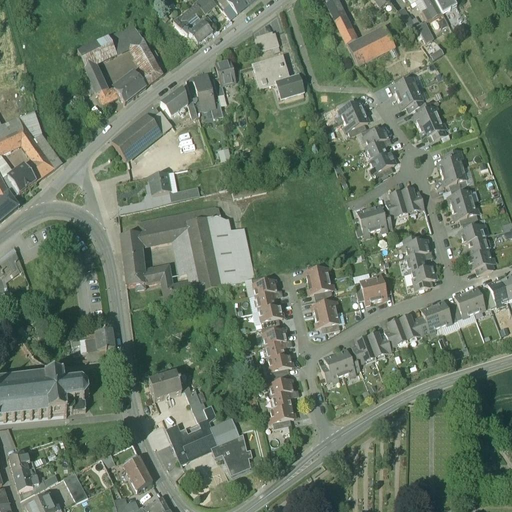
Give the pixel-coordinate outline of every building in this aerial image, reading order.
[(197,0),(194,3),(204,14),(214,4),(210,0),(197,0)] [(216,0),(226,11),(230,7),(226,3),(229,0),(216,0)] [(229,0),(226,3),(230,7),(237,16),(248,7),(242,0),(229,0)] [(357,42),(335,0),(333,0),(326,5),(347,47),(357,42)] [(403,0),(405,2),(408,1),(410,4),(414,1),(421,13),(427,11),(421,1),(420,0),(403,0)] [(441,16),(432,0),(422,0),(421,1),(427,11),(421,13),(427,23),(441,16)] [(433,0),(442,16),(456,7),(452,0),(433,0)] [(397,13),(390,3),(383,8),(380,7),(388,19),(397,13)] [(196,6),(191,10),(196,16),(201,12),(196,6)] [(237,16),(230,7),(226,11),(223,13),(230,22),(237,16)] [(417,28),(412,24),(402,9),(398,12),(407,26),(411,32),(417,28)] [(184,16),(173,25),(182,34),(186,30),(187,31),(190,29),(185,23),(188,20),(184,16)] [(211,27),(207,22),(191,35),(187,31),(186,30),(182,34),(187,38),(188,37),(197,48),(212,35),(211,35),(208,30),(211,27)] [(429,36),(423,24),(417,28),(423,39),(429,36)] [(133,28),(108,40),(115,57),(129,50),(129,49),(142,43),(133,28)] [(357,42),(347,47),(358,67),(395,48),(384,28),(357,42)] [(275,35),(254,41),(258,54),(279,48),(275,35)] [(108,40),(77,55),(85,71),(92,67),(115,57),(108,40)] [(142,43),(129,49),(129,50),(145,78),(152,86),(162,78),(142,43)] [(282,58),(274,61),(275,64),(265,66),(267,74),(260,76),(260,79),(262,84),(261,84),(262,88),(266,87),(266,86),(275,83),(281,102),(303,95),(298,78),(289,81),(282,58)] [(229,64),(215,67),(219,80),(221,89),(222,88),(233,86),(234,83),(229,64)] [(96,73),(92,67),(85,71),(94,91),(102,87),(96,73)] [(409,76),(396,82),(398,87),(412,81),(409,76)] [(134,77),(113,93),(119,101),(124,106),(123,107),(124,107),(146,91),(145,90),(134,77)] [(212,103),(206,80),(193,83),(197,100),(198,99),(200,107),(199,109),(200,112),(204,114),(207,113),(208,112),(209,112),(211,112),(214,111),(212,103)] [(219,80),(213,81),(218,99),(224,97),(222,88),(221,89),(219,80)] [(398,87),(392,90),(397,101),(417,92),(412,81),(398,87)] [(107,97),(102,87),(94,91),(102,109),(119,101),(113,93),(107,97)] [(182,91),(160,107),(170,121),(187,109),(187,108),(187,106),(182,91)] [(417,92),(397,101),(402,112),(408,109),(422,103),(417,92)] [(218,102),(212,103),(214,111),(211,112),(213,122),(223,119),(218,102)] [(350,102),(336,108),(339,114),(352,108),(350,102)] [(422,103),(408,109),(411,115),(417,112),(424,108),(422,103)] [(192,104),(187,106),(187,108),(187,109),(192,123),(197,119),(192,104)] [(352,108),(339,114),(343,124),(363,115),(359,105),(352,108)] [(424,108),(417,112),(420,117),(433,111),(431,105),(424,108)] [(155,111),(147,118),(151,123),(159,117),(155,111)] [(420,117),(413,120),(418,131),(438,122),(433,111),(420,117)] [(61,166),(42,139),(34,115),(18,122),(19,122),(30,138),(54,172),(61,166)] [(363,115),(343,124),(348,134),(361,128),(368,125),(363,115)] [(146,118),(111,146),(125,164),(160,136),(146,118)] [(19,122),(0,130),(0,157),(11,154),(10,153),(19,146),(30,138),(19,122)] [(438,122),(418,131),(423,142),(429,139),(443,133),(438,122)] [(361,128),(348,134),(350,139),(361,135),(364,133),(361,128)] [(374,128),(364,133),(361,135),(363,140),(377,134),(374,128)] [(377,134),(363,140),(368,150),(380,144),(381,145),(388,141),(383,131),(377,134)] [(443,133),(429,139),(432,144),(446,138),(443,133)] [(54,172),(30,138),(19,146),(32,164),(43,180),(54,172)] [(380,144),(368,150),(365,151),(371,166),(387,159),(381,145),(380,144)] [(217,153),(218,165),(228,164),(227,152),(217,153)] [(460,154),(443,159),(444,165),(459,160),(459,161),(462,160),(460,154)] [(387,159),(371,166),(369,166),(374,177),(388,171),(394,168),(390,158),(387,159)] [(444,165),(438,167),(441,178),(462,172),(459,161),(459,160),(444,165)] [(32,164),(2,185),(8,196),(9,196),(12,201),(18,197),(19,198),(43,180),(32,164)] [(388,171),(374,177),(376,182),(390,176),(388,171)] [(462,172),(441,178),(445,189),(451,188),(466,183),(462,172)] [(166,177),(151,180),(154,198),(170,195),(166,177)] [(2,185),(0,181),(0,201),(8,196),(2,185)] [(466,183),(451,188),(453,193),(467,189),(466,183)] [(264,185),(231,192),(233,203),(266,195),(264,185)] [(467,189),(453,193),(455,199),(469,195),(467,189)] [(171,198),(172,206),(198,199),(196,192),(171,198)] [(412,192),(400,195),(407,216),(418,213),(414,199),(412,192)] [(400,195),(389,199),(391,205),(395,220),(407,216),(400,195)] [(452,200),(448,201),(451,213),(473,206),(469,195),(455,199),(452,200)] [(0,201),(0,224),(18,210),(12,201),(9,196),(8,196),(0,201)] [(424,211),(420,197),(414,199),(418,213),(424,211)] [(395,220),(391,205),(385,207),(387,215),(389,222),(390,222),(395,220)] [(473,206),(451,213),(455,224),(462,222),(476,218),(473,206)] [(380,210),(368,213),(374,235),(386,231),(382,217),(380,210)] [(215,211),(139,226),(141,236),(186,227),(205,223),(216,221),(221,223),(219,214),(218,213),(217,212),(216,211),(215,211)] [(368,213),(357,217),(359,224),(363,238),(374,235),(368,213)] [(387,215),(382,217),(386,231),(392,229),(390,222),(389,222),(387,215)] [(476,218),(462,222),(463,228),(464,228),(464,227),(478,223),(476,218)] [(228,236),(226,224),(221,223),(216,221),(205,223),(220,292),(239,287),(228,236)] [(220,292),(205,223),(186,227),(188,240),(198,285),(200,296),(220,292)] [(478,223),(464,227),(464,228),(466,233),(480,229),(479,223),(478,223)] [(363,238),(359,224),(353,225),(357,240),(363,238)] [(502,227),(504,233),(511,230),(510,225),(502,227)] [(141,236),(138,237),(140,249),(188,240),(186,227),(141,236)] [(466,233),(459,235),(463,247),(468,246),(468,245),(484,240),(480,229),(466,233)] [(254,284),(243,232),(228,236),(239,287),(251,284),(254,284)] [(138,237),(119,239),(122,260),(141,258),(140,249),(138,237)] [(417,240),(403,243),(404,249),(418,246),(417,240)] [(484,240),(468,245),(468,246),(472,260),(472,261),(488,256),(484,240)] [(418,246),(404,249),(407,261),(421,257),(421,258),(428,256),(425,244),(418,246)] [(488,256),(472,261),(472,260),(467,262),(471,273),(477,271),(492,267),(488,256)] [(10,257),(0,265),(0,270),(6,279),(11,275),(13,278),(19,274),(10,257)] [(421,257),(407,261),(405,261),(409,277),(411,277),(411,276),(425,273),(421,258),(421,257)] [(141,258),(122,260),(126,289),(135,288),(135,292),(145,291),(145,287),(143,275),(141,258)] [(325,266),(310,270),(311,275),(326,272),(325,266)] [(492,267),(477,271),(479,277),(493,273),(492,267)] [(171,290),(167,270),(158,272),(160,283),(163,296),(172,294),(171,290)] [(425,273),(411,276),(411,277),(414,288),(428,284),(435,283),(432,271),(425,273)] [(158,272),(143,275),(145,287),(160,283),(158,272)] [(311,275),(305,277),(307,288),(328,283),(326,272),(311,275)] [(387,279),(381,281),(385,295),(390,294),(387,279)] [(511,283),(511,280),(499,284),(507,305),(511,303),(511,283)] [(254,284),(251,284),(252,290),(267,287),(265,281),(254,284)] [(381,281),(370,283),(375,305),(386,302),(385,295),(381,281)] [(328,283),(307,288),(309,299),(316,297),(331,294),(328,283)] [(370,283),(360,286),(363,300),(365,307),(375,305),(370,283)] [(428,284),(414,288),(415,294),(430,290),(428,284)] [(499,284),(488,289),(491,295),(496,309),(507,305),(499,284)] [(198,285),(184,288),(186,299),(200,296),(198,285)] [(267,287),(252,290),(255,301),(271,297),(276,296),(274,285),(267,287)] [(360,286),(354,287),(357,302),(363,300),(360,286)] [(184,288),(171,290),(172,294),(163,296),(164,304),(186,299),(184,288)] [(477,292),(465,296),(473,317),(485,313),(479,299),(477,292)] [(331,294),(316,297),(318,303),(332,300),(331,294)] [(496,309),(491,295),(485,297),(490,311),(496,309)] [(465,296),(454,301),(457,307),(462,321),(473,317),(465,296)] [(485,296),(479,299),(485,313),(490,311),(485,297),(485,296)] [(271,297),(255,301),(258,316),(275,313),(275,312),(271,297)] [(332,300),(318,303),(319,309),(333,305),(332,300)] [(319,309),(312,310),(314,321),(336,316),(333,305),(319,309)] [(443,306),(432,310),(440,331),(451,326),(446,312),(443,306)] [(457,307),(451,309),(451,310),(457,323),(462,321),(457,307)] [(432,310),(421,314),(423,321),(429,335),(440,331),(432,310)] [(451,310),(446,312),(451,326),(457,324),(457,323),(451,310)] [(275,313),(258,316),(260,327),(275,324),(282,322),(279,311),(275,312),(275,313)] [(336,316),(314,321),(317,332),(324,330),(338,327),(336,316)] [(410,319),(398,323),(406,343),(418,339),(412,325),(410,319)] [(423,321),(418,323),(423,337),(429,335),(423,321)] [(398,323),(387,327),(390,334),(395,348),(406,343),(398,323)] [(423,337),(418,323),(412,325),(418,339),(423,337)] [(275,324),(260,327),(262,333),(275,330),(277,330),(275,324)] [(338,327),(324,330),(325,336),(340,333),(338,327)] [(275,330),(262,333),(260,333),(262,339),(276,336),(275,330)] [(111,331),(95,333),(96,339),(98,352),(114,349),(111,331)] [(90,335),(79,338),(82,355),(89,354),(87,341),(96,339),(95,333),(90,335)] [(276,336),(262,339),(264,350),(281,346),(286,345),(283,334),(276,336)] [(390,334),(384,336),(386,340),(390,350),(395,348),(390,334)] [(378,336),(367,340),(374,361),(386,356),(380,342),(378,336)] [(367,340),(355,344),(358,351),(363,365),(374,361),(367,340)] [(386,340),(380,342),(386,356),(391,354),(390,350),(386,340)] [(281,346),(264,350),(268,366),(284,362),(284,361),(281,346)] [(358,351),(352,353),(354,359),(358,367),(363,365),(358,351)] [(346,354),(335,359),(343,379),(354,375),(349,361),(346,354)] [(335,359),(324,363),(326,369),(332,383),(343,379),(335,359)] [(354,359),(349,361),(354,375),(360,373),(358,367),(354,359)] [(284,362),(268,366),(270,376),(285,373),(292,371),(289,360),(284,361),(284,362)] [(332,383),(326,369),(321,372),(326,386),(332,383)] [(26,380),(19,380),(19,378),(16,378),(17,380),(10,381),(10,379),(8,379),(8,381),(2,382),(1,380),(0,379),(0,421),(3,421),(4,423),(6,423),(6,420),(12,420),(12,422),(15,422),(15,420),(21,419),(21,421),(24,421),(23,419),(30,418),(30,420),(32,420),(32,418),(38,417),(39,419),(41,419),(41,417),(47,416),(48,416),(48,419),(50,419),(50,416),(64,414),(64,417),(66,417),(66,414),(69,414),(69,413),(70,413),(71,414),(73,413),(72,413),(74,413),(75,413),(84,412),(85,412),(85,410),(84,403),(85,403),(83,401),(87,397),(89,398),(90,395),(87,395),(87,390),(89,388),(88,386),(86,387),(82,384),(82,382),(81,375),(81,373),(80,374),(71,375),(70,375),(68,375),(67,374),(66,376),(65,376),(65,375),(62,376),(62,375),(62,373),(59,373),(59,376),(46,377),(46,374),(43,375),(44,377),(43,377),(43,378),(37,378),(36,376),(34,376),(34,379),(28,379),(28,377),(25,377),(26,380)] [(285,373),(270,376),(271,382),(282,380),(286,379),(285,373)] [(176,375),(148,383),(154,403),(163,400),(172,397),(181,395),(179,388),(178,385),(180,385),(179,383),(178,383),(176,375)] [(282,380),(271,382),(267,383),(269,389),(283,386),(282,380)] [(283,386),(269,389),(271,400),(287,396),(288,396),(292,395),(290,384),(283,386)] [(188,385),(179,388),(181,395),(185,394),(187,398),(191,396),(188,385)] [(201,406),(196,394),(187,398),(198,425),(207,421),(203,411),(206,410),(203,405),(201,406)] [(287,396),(271,400),(274,415),(291,412),(288,396),(287,396)] [(250,452),(247,453),(243,437),(239,439),(232,422),(211,430),(209,424),(216,419),(211,408),(206,410),(203,411),(207,421),(198,425),(201,431),(188,436),(186,430),(180,433),(177,426),(166,431),(180,467),(188,464),(187,461),(211,451),(215,460),(222,457),(231,478),(251,469),(249,460),(252,460),(250,452)] [(291,412),(274,415),(270,416),(272,427),(287,424),(293,422),(291,412)] [(287,424),(272,427),(273,433),(288,430),(287,424)] [(23,455),(8,461),(14,478),(28,474),(34,472),(32,465),(29,466),(27,460),(24,460),(23,455)] [(110,457),(101,461),(104,467),(105,470),(114,465),(110,457)] [(139,459),(124,467),(137,492),(152,484),(139,459)] [(39,460),(33,462),(35,469),(41,467),(39,460)] [(101,461),(91,467),(94,472),(104,467),(101,461)] [(34,472),(28,474),(30,481),(36,479),(34,472)] [(28,474),(14,478),(18,495),(33,491),(32,490),(30,481),(28,474)] [(74,475),(63,481),(76,506),(88,500),(74,475)] [(55,478),(43,484),(46,490),(58,484),(55,478)] [(36,480),(30,481),(32,490),(42,487),(40,480),(37,481),(36,480)] [(54,511),(48,497),(25,508),(26,511),(54,511)] [(124,499),(113,502),(115,509),(126,505),(124,499)] [(169,511),(162,499),(148,506),(143,508),(145,511),(150,509),(151,511),(154,510),(154,511),(169,511)] [(135,502),(126,505),(115,509),(116,511),(131,511),(138,509),(135,502)]
